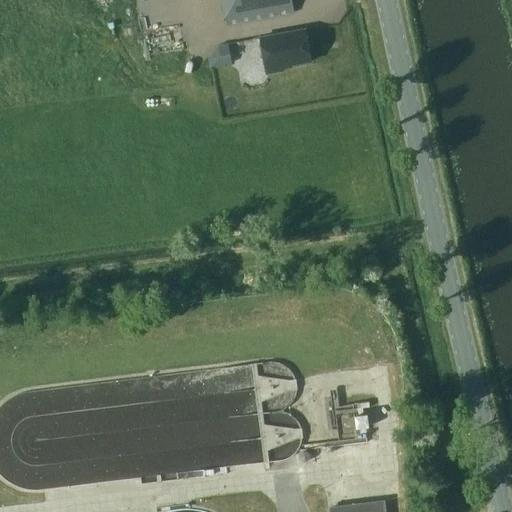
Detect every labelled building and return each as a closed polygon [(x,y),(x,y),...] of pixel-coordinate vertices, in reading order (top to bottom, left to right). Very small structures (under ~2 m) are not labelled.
[(140,0),(146,25),(161,22),(156,0),(140,0)] [(291,0),(221,0),(226,25),(294,12),(291,0)] [(305,30),(260,38),(267,73),(284,70),(283,66),(311,61),(305,30)] [(358,427),(373,426),(372,402),(343,404),(344,418),(358,417),(358,427)] [(384,511),(383,500),(329,507),(329,511),(384,511)]
